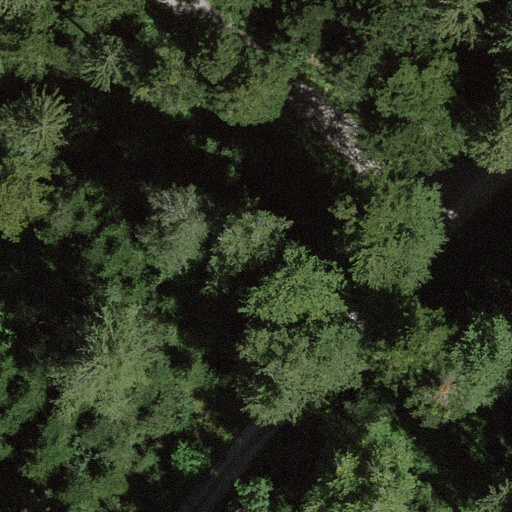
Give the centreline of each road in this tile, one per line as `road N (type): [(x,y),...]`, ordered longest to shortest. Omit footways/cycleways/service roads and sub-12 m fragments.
road 1 (track): [(172,511),(271,385),(511,154)]
road 2 (track): [(185,0),(447,208)]
